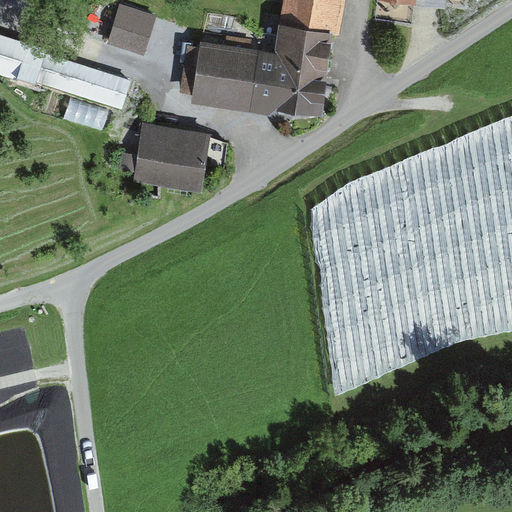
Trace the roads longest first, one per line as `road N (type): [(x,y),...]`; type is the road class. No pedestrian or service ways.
road 1 (track): [(511,11),(212,212),(67,286)]
road 2 (track): [(98,511),(67,286)]
road 3 (track): [(511,490),(389,511)]
